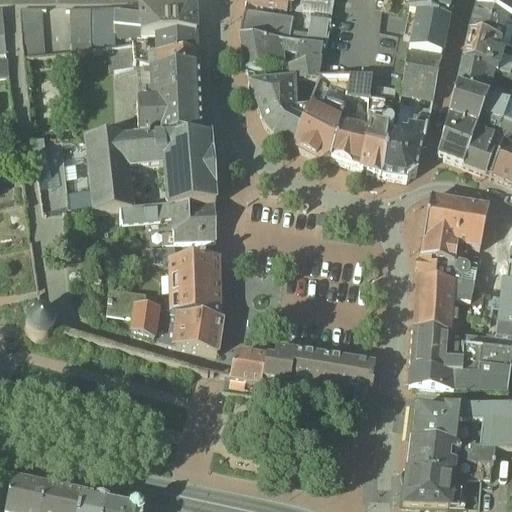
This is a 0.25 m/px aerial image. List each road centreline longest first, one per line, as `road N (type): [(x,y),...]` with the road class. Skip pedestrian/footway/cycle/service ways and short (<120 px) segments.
road 1 (residential): [(232,336),(225,374),(73,330),(46,299),(11,0)]
road 2 (secondary): [(0,452),(230,511)]
road 3 (residential): [(232,336),(223,113)]
road 4 (residential): [(384,218),(271,173),(223,113)]
road 5 (residential): [(470,0),(424,190)]
road 6 (residential): [(395,364),(232,336)]
road 7 (residential): [(395,364),(398,275),(384,218)]
road 8 (residential): [(511,404),(391,404)]
